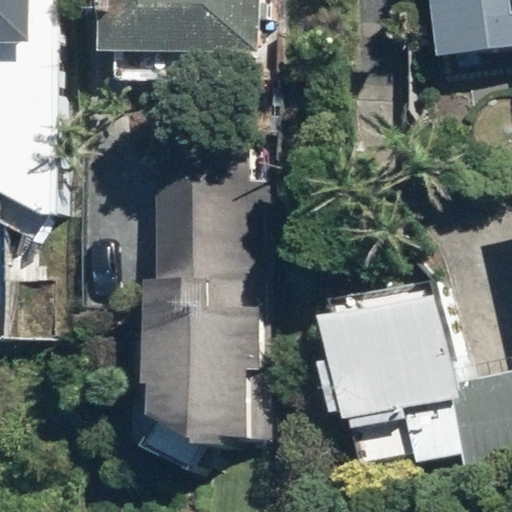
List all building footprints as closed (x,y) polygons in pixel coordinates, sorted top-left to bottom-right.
[(0,0),(0,184),(80,226),(85,155),(77,155),(84,49),(71,48),(73,0),(0,0)] [(281,58),(280,0),(131,0),(132,60),(281,58)] [(511,0),(455,0),(463,63),(511,57),(511,0)] [(281,130),(175,130),(177,452),(282,451),(281,130)] [(353,300),(365,360),(356,362),(368,418),(377,416),(388,471),(498,448),(463,277),(353,300)]
